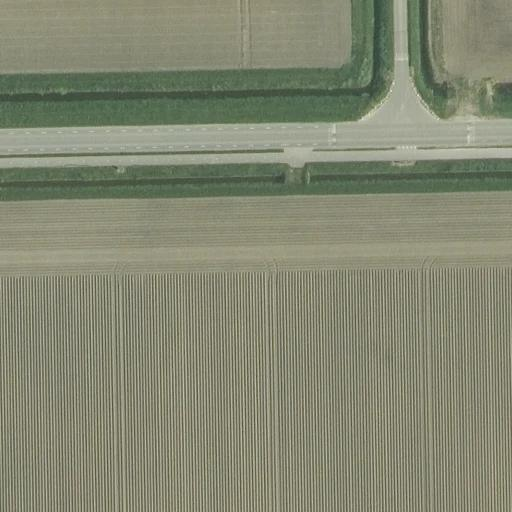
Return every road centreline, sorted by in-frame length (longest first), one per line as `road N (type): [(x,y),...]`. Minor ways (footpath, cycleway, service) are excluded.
road 1 (tertiary): [(401,135),(0,143)]
road 2 (unclassified): [(401,135),(399,0)]
